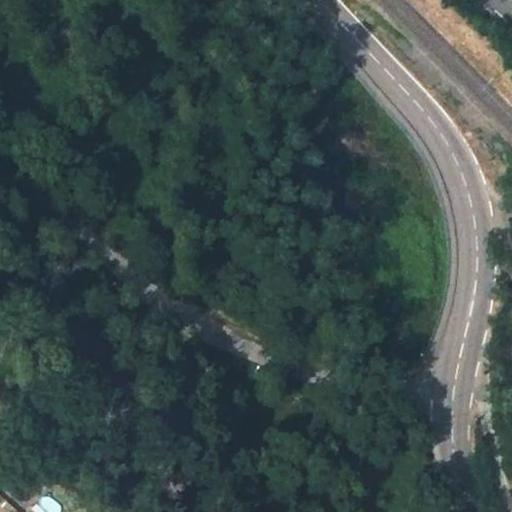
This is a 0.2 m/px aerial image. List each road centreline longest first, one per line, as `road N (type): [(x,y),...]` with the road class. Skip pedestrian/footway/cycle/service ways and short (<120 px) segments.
road 1 (unclassified): [(451,398),(339,389),(208,337),(0,159)]
road 2 (primary): [(451,398),(475,286),(475,233),(459,168),(433,123),(319,0)]
